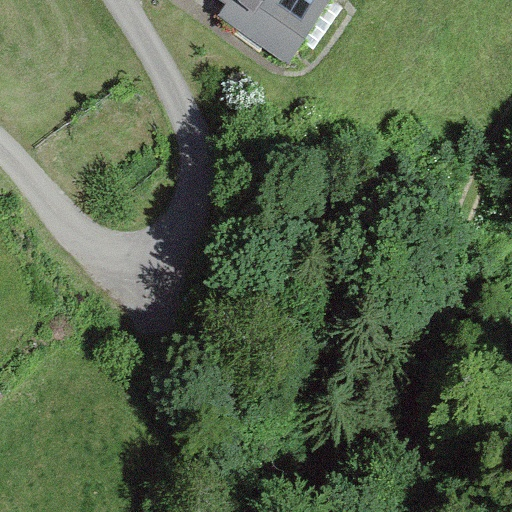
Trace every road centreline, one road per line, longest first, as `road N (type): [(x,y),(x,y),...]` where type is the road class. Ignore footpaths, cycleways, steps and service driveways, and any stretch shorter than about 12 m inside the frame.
road 1 (unclassified): [(118,0),(191,133),(196,190),(180,230),(148,249),(84,236),(0,146)]
road 2 (track): [(418,511),(404,463),(409,421),(461,234),(511,123)]
